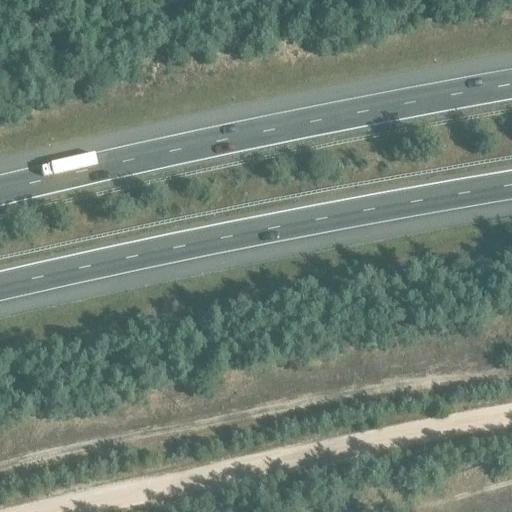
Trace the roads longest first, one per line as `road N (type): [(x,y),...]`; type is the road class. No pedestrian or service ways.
road 1 (motorway): [(511,82),(0,190)]
road 2 (track): [(0,475),(511,373)]
road 3 (motorway): [(0,289),(192,245),(511,188)]
road 4 (track): [(511,415),(52,511)]
